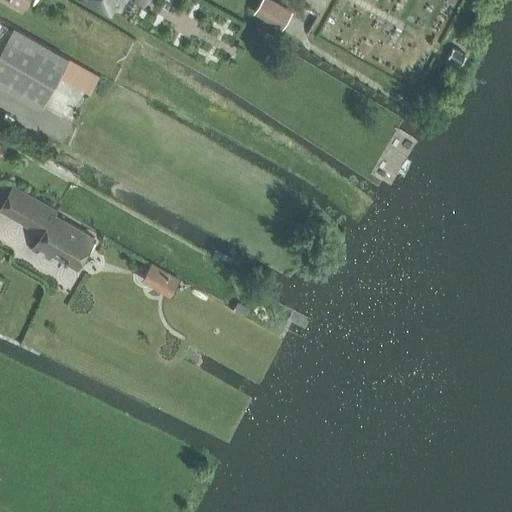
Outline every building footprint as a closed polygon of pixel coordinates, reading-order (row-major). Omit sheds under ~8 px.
[(6,0),(22,9),(27,0),(6,0)] [(94,0),(110,9),(114,0),(94,0)] [(273,0),(259,0),(252,12),(279,28),(290,10),(273,0)] [(0,83),(40,106),(68,57),(13,27),(0,50),(0,83)] [(461,63),(467,54),(453,46),(447,55),(461,63)] [(92,90),(101,71),(71,57),(62,76),(92,90)] [(77,266),(94,237),(59,217),(53,213),(56,208),(14,184),(0,207),(0,208),(41,232),(32,248),(48,257),(52,249),(64,255),(62,258),(77,266)] [(141,278),(160,289),(170,273),(150,262),(141,278)] [(160,289),(169,294),(178,278),(170,273),(160,289)] [(232,307),(243,313),(248,306),(237,300),(232,307)]
